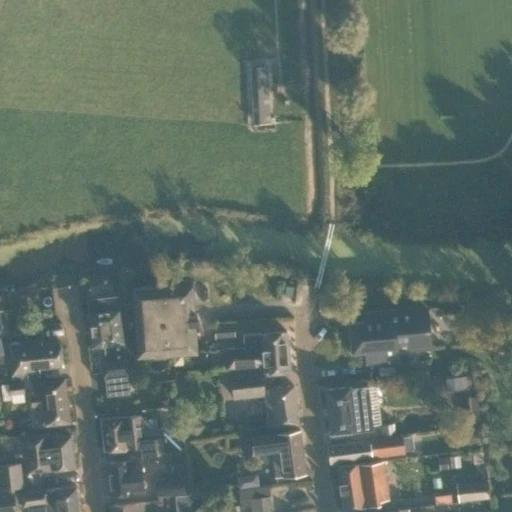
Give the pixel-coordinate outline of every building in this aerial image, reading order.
[(268,66),(251,66),(253,123),(270,122),(268,66)] [(197,351),(192,283),(132,287),(134,302),(125,303),(128,354),(137,353),(137,355),(197,351)] [(129,393),(126,372),(117,294),(88,297),(89,311),(87,311),(91,346),(104,344),(106,360),(105,360),(109,395),(129,393)] [(366,363),(398,360),(397,346),(414,345),(413,339),(430,338),(428,314),(411,316),(410,310),(391,312),(390,312),(390,317),(350,321),(352,350),(365,349),(366,363)] [(234,344),(234,326),(215,327),(215,344),(234,344)] [(289,368),(286,330),(243,333),(244,347),(225,348),(226,367),(264,365),(264,370),(289,368)] [(42,343),(41,340),(10,342),(13,378),(27,377),(27,372),(39,371),(38,366),(62,364),(60,341),(42,343)] [(293,384),(264,388),(263,371),(231,375),(234,398),(263,395),(267,426),(298,422),(293,384)] [(462,375),(445,377),(447,389),(463,387),(462,375)] [(69,420),(65,379),(33,382),(37,423),(69,420)] [(24,392),(23,380),(9,381),(9,382),(1,383),(3,399),(11,398),(11,394),(24,392)] [(349,388),(349,386),(326,388),(330,433),(372,428),(367,386),(349,388)] [(480,423),(477,394),(467,395),(469,410),(465,410),(467,424),(480,423)] [(143,438),(140,414),(101,417),(104,448),(134,446),(135,453),(181,449),(180,435),(143,438)] [(395,432),(395,422),(381,424),(382,433),(395,432)] [(463,430),(465,445),(480,443),(478,428),(463,430)] [(305,472),(299,429),(244,437),(246,451),(254,450),(254,452),(271,450),(275,476),(305,472)] [(49,436),(49,432),(24,435),(28,470),(74,464),(70,434),(49,436)] [(404,452),(402,433),(369,437),(370,439),(328,443),(330,462),(356,460),(356,455),(371,453),(371,455),(404,452)] [(474,462),(484,461),(483,451),(473,452),(474,462)] [(450,466),(461,465),(460,454),(449,455),(450,466)] [(440,468),(448,467),(447,456),(438,457),(440,468)] [(130,468),(129,460),(106,462),(109,493),(132,490),(132,489),(141,488),(138,467),(130,468)] [(388,497),(382,460),(337,467),(343,508),(380,502),(379,498),(388,497)] [(0,487),(23,485),(21,461),(0,463),(0,487)] [(182,476),(182,475),(155,477),(157,495),(184,493),(183,490),(189,490),(188,475),(182,476)] [(489,497),(486,478),(456,481),(458,500),(489,497)] [(22,505),(28,505),(28,511),(79,511),(77,486),(21,491),(22,505)] [(0,511),(16,511),(15,492),(0,493),(0,511)] [(273,511),(272,494),(250,497),(252,511),(273,511)] [(222,511),(207,496),(191,511),(192,511),(222,511)] [(156,511),(144,511),(143,500),(110,504),(111,511),(158,511),(159,511),(156,511)]
